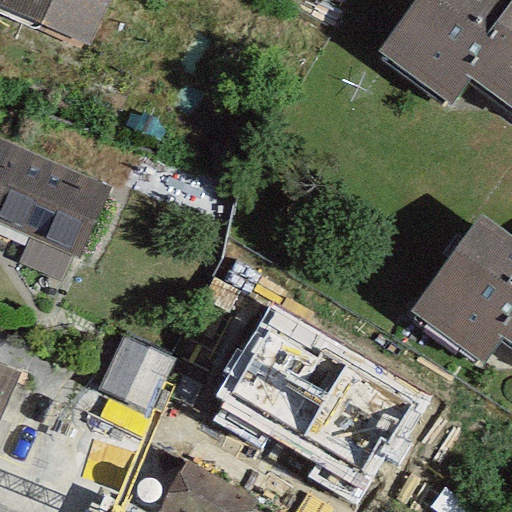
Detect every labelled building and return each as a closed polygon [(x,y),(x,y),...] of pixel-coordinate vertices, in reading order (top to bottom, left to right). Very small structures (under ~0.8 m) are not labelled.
[(116,0),(0,0),(0,8),(97,47),(116,0)] [(511,0),(412,0),(385,42),(458,89),(469,68),(511,4),(511,0)] [(511,4),(469,68),(511,97),(511,4)] [(118,188),(0,140),(0,223),(38,239),(27,264),(71,281),(81,255),(90,259),(118,188)] [(511,224),(481,203),(414,302),(485,351),(504,325),(511,314),(511,224)] [(427,393),(275,304),(216,401),(371,498),(427,393)] [(154,410),(180,356),(127,331),(102,386),(154,410)] [(0,434),(26,370),(0,359),(0,434)] [(161,511),(187,463),(106,422),(79,476),(60,511),(161,511)] [(187,463),(161,511),(252,511),(259,499),(187,463)] [(19,511),(0,502),(0,511),(19,511)]
